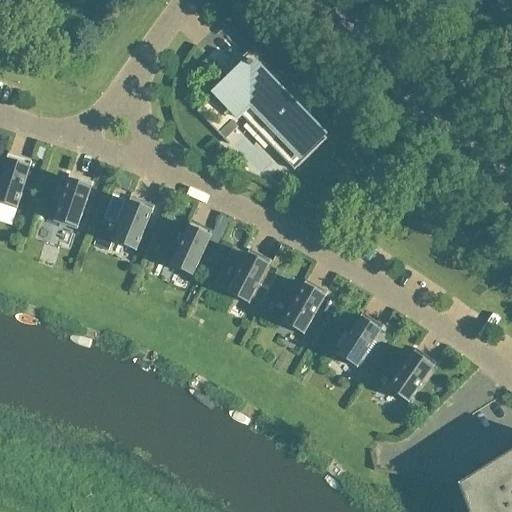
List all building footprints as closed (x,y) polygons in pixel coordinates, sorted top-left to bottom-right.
[(326,139),(288,99),(295,91),(271,66),(263,73),(250,60),(197,111),(229,144),(230,143),(219,133),(239,114),(294,170),(326,139)] [(32,162),(8,154),(0,178),(0,203),(17,209),(32,162)] [(77,229),(93,182),(69,174),(53,221),(77,229)] [(119,174),(115,186),(128,191),(132,179),(119,174)] [(154,206),(131,196),(112,242),(135,251),(154,206)] [(172,225),(160,251),(174,257),(169,266),(192,276),(213,232),(190,221),(186,231),(172,225)] [(248,304),(271,261),(249,249),(247,254),(232,246),(212,285),(226,293),(248,304)] [(303,335),(328,292),(306,280),(294,301),(290,308),(282,323),(303,335)] [(273,299),(290,308),(294,301),(278,291),(273,299)] [(328,299),(322,311),(329,315),(335,303),(328,299)] [(326,348),(335,354),(357,368),(383,327),(362,313),(348,335),(339,328),(326,348)] [(408,403),(436,363),(416,348),(387,389),(408,403)] [(381,397),(376,406),(401,418),(406,409),(381,397)] [(511,511),(511,451),(458,485),(467,511),(511,511)]
